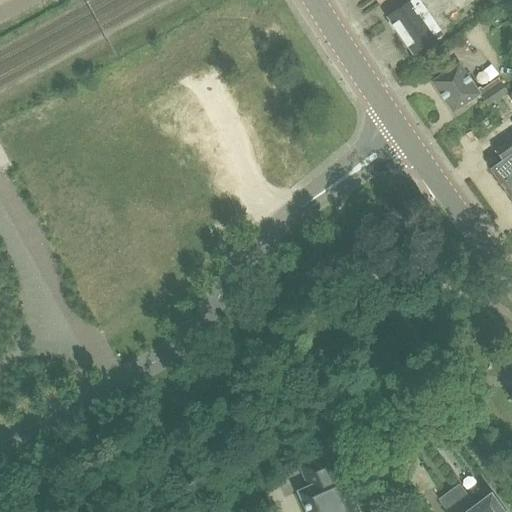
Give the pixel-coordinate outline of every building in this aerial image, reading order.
[(413,0),(388,18),(412,54),(442,34),(436,26),(441,23),(436,15),(443,10),(444,11),(455,4),(458,9),(470,0),(413,0)] [(459,64),(432,82),(453,112),(479,95),(486,105),(506,92),(498,80),(479,92),(459,64)] [(501,184),(511,176),(511,138),(494,152),(495,152),(497,151),(504,160),(491,169),(501,184)] [(511,176),(501,184),(511,198),(511,176)] [(344,442),(335,448),(340,457),(350,451),(344,442)] [(310,486),(298,491),(307,511),(359,511),(332,451),(300,465),(310,486)] [(400,464),(420,497),(435,487),(415,454),(415,455),(400,464)] [(466,496),(447,510),(448,511),(504,511),(491,495),(475,507),(466,496)] [(384,511),(376,502),(364,511),(365,511),(384,511)]
